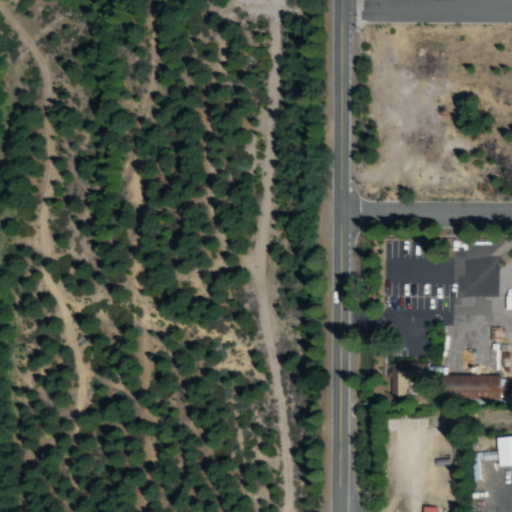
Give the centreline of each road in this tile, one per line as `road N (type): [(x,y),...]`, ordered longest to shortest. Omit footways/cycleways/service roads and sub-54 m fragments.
road 1 (secondary): [(333,511),(338,0)]
road 2 (residential): [(337,211),(511,212)]
road 3 (residential): [(511,12),(338,10)]
